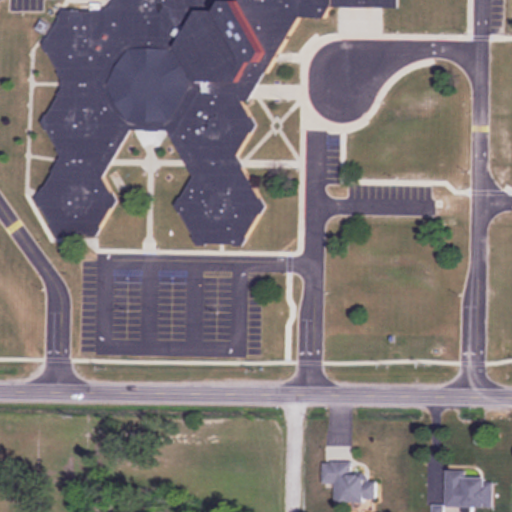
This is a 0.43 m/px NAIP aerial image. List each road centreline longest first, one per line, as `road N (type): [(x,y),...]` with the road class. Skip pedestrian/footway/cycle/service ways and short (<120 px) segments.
road 1 (residential): [(0,387),(511,397)]
road 2 (residential): [(297,392),(294,511)]
